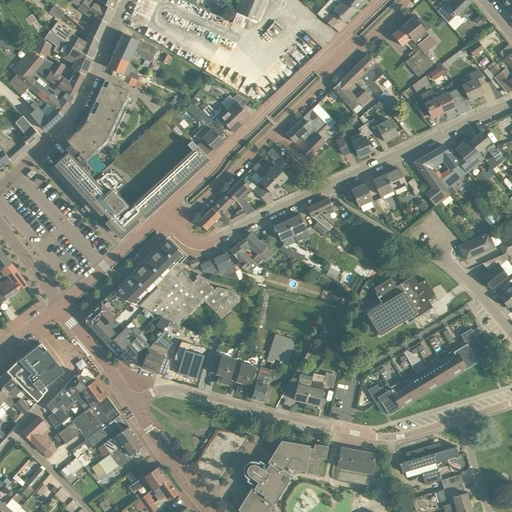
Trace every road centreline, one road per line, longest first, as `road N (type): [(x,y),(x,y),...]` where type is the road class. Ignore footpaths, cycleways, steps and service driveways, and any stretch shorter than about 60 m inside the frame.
road 1 (residential): [(176,228),(191,242),(213,239),(511,100)]
road 2 (residential): [(460,418),(378,437),(173,389),(132,405)]
road 3 (residential): [(176,228),(407,0)]
road 4 (residential): [(383,0),(163,213)]
road 5 (residential): [(0,186),(75,114),(127,0)]
road 6 (residential): [(36,324),(69,372),(16,433)]
road 7 (residential): [(59,305),(163,213)]
road 8 (tertiary): [(206,511),(132,405)]
road 9 (tertiary): [(132,405),(59,305)]
